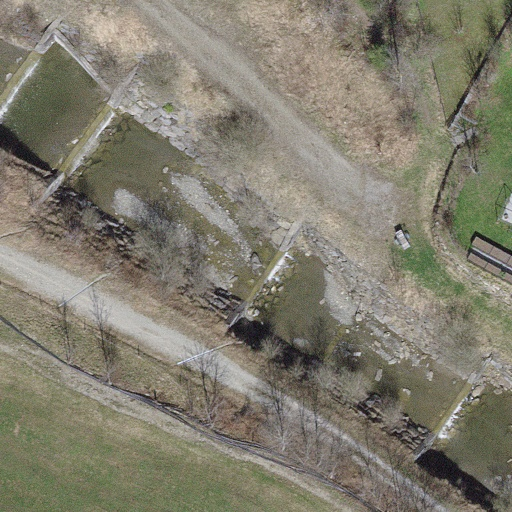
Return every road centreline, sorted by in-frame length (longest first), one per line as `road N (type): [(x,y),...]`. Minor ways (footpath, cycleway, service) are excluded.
road 1 (track): [(0,263),(258,390),(421,511)]
road 2 (track): [(368,224),(323,192),(145,0)]
road 3 (track): [(511,325),(368,224)]
